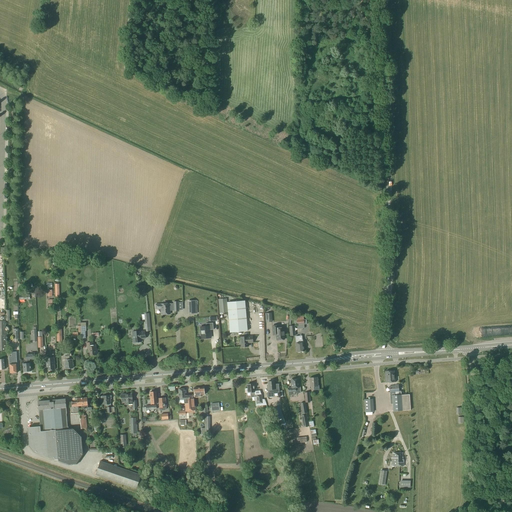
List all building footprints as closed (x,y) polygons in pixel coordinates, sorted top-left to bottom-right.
[(188,314),(197,313),(197,300),(187,301),(188,314)] [(230,332),(247,331),(245,301),(228,302),(230,332)] [(179,311),(178,302),(173,302),(173,304),(170,304),(160,304),(155,304),(155,309),(161,309),(161,315),(170,314),(170,311),(174,310),(174,311),(179,311)] [(201,338),(211,338),(210,331),(213,330),(213,324),(206,324),(206,327),(200,328),(201,334),(200,334),(200,336),(201,337),(201,338)] [(279,328),(279,325),(272,326),(272,336),(276,335),(276,337),(277,337),(277,341),(285,340),(284,327),(279,328)] [(141,332),(140,331),(132,332),(134,343),(142,342),(141,339),(146,339),(145,332),(141,332)] [(302,340),(302,336),(295,337),(296,344),(296,352),(297,352),(298,353),(300,353),(300,352),(304,351),(303,343),(303,340),(302,340)] [(253,343),(252,337),(247,337),(240,337),(241,347),(248,347),(248,343),(253,343)] [(93,344),(93,342),(87,343),(87,348),(88,348),(89,356),(98,355),(97,349),(96,349),(96,344),(93,344)] [(69,360),(69,356),(71,356),(71,351),(64,352),(64,357),(66,357),(66,360),(65,360),(65,369),(73,368),(72,360),(69,360)] [(29,363),(29,359),(35,359),(35,353),(30,353),(30,354),(25,355),(26,359),(27,363),(23,363),(23,372),(24,372),(25,373),(27,372),(27,371),(30,371),(30,363),(29,363)] [(46,358),(45,358),(46,371),(55,370),(54,357),(53,354),(45,355),(46,358)] [(389,371),(388,370),(386,370),(386,372),(385,372),(385,376),(389,375),(389,376),(390,376),(390,377),(391,377),(391,378),(392,382),(395,382),(394,371),(389,371)] [(318,386),(317,378),(309,378),(310,387),(313,386),(313,390),(319,390),(318,386)] [(299,387),(299,379),(291,380),(291,388),(287,388),(288,395),(296,395),(296,393),(301,393),(300,387),(299,387)] [(274,381),(268,382),(268,385),(267,385),(268,393),(273,393),(273,394),(279,393),(278,384),(274,384),(274,381)] [(248,388),(245,389),(245,393),(250,392),(251,397),(255,397),(255,406),(263,406),(267,405),(264,399),(262,399),(261,394),(255,395),(254,384),(247,385),(248,388)] [(399,391),(398,385),(395,385),(395,386),(389,386),(389,392),(390,404),(392,404),(393,412),(402,411),(410,410),(409,395),(401,395),(401,391),(399,391)] [(194,395),(195,397),(200,397),(200,395),(204,395),(204,388),(194,388),(194,395)] [(188,407),(188,396),(185,396),(184,389),(179,389),(179,393),(177,394),(178,397),(179,397),(179,404),(185,403),(185,408),(188,407)] [(132,401),(132,394),(121,395),(121,402),(124,401),(125,404),(132,404),(133,408),(137,408),(136,400),(132,401)] [(111,404),(110,399),(111,399),(111,395),(110,395),(102,396),(101,396),(101,400),(102,400),(102,405),(107,404),(107,405),(111,405),(111,404)] [(195,410),(195,397),(194,395),(188,396),(188,407),(185,408),(185,411),(179,411),(180,419),(186,419),(189,418),(189,413),(195,413),(195,410)] [(75,402),(72,402),(72,413),(79,413),(78,406),(82,406),(82,409),(84,409),(84,411),(91,410),(91,407),(89,407),(89,405),(88,405),(88,402),(89,401),(89,397),(75,398),(75,402)] [(49,401),(38,402),(39,410),(40,426),(28,428),(29,446),(34,453),(53,460),(58,459),(58,462),(69,466),(77,465),(84,455),(83,437),(74,428),(67,428),(66,413),(66,408),(65,399),(53,400),(53,403),(50,403),(49,401)] [(365,413),(373,412),(373,399),(364,399),(365,413)] [(276,407),(272,409),(276,421),(282,418),(279,410),(277,411),(276,407)] [(306,414),(300,415),(303,427),(309,426),(306,414)] [(403,460),(403,453),(392,453),(393,458),(392,458),(392,467),(404,467),(404,460),(403,460)] [(136,489),(141,475),(100,461),(95,475),(136,489)] [(385,486),(387,471),(380,470),(378,485),(385,486)]
